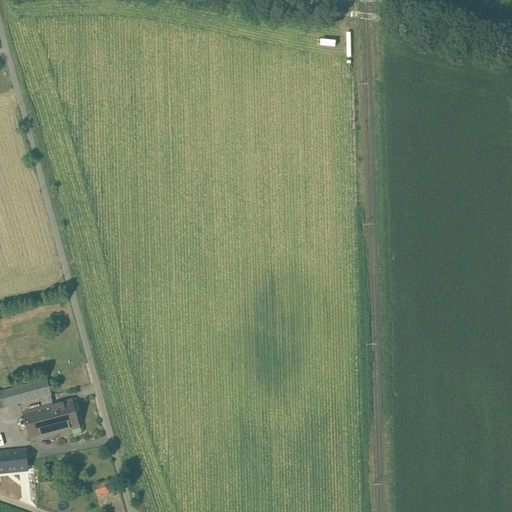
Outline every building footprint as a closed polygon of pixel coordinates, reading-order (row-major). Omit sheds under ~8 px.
[(47,380),(0,392),(0,393),(4,408),(48,396),(48,399),(51,398),(51,396),(51,395),(47,380)] [(48,399),(42,400),(44,409),(54,406),(51,398),(48,399)] [(44,409),(24,414),(25,419),(28,430),(31,440),(55,434),(55,433),(60,432),(61,437),(72,434),(71,429),(79,427),(72,401),(54,406),(44,409)] [(28,430),(25,419),(17,421),(20,432),(28,430)] [(25,451),(0,453),(0,475),(27,472),(25,451)] [(111,482),(94,487),(96,495),(106,493),(113,491),(111,482)] [(113,491),(106,493),(109,503),(116,501),(113,491)]
